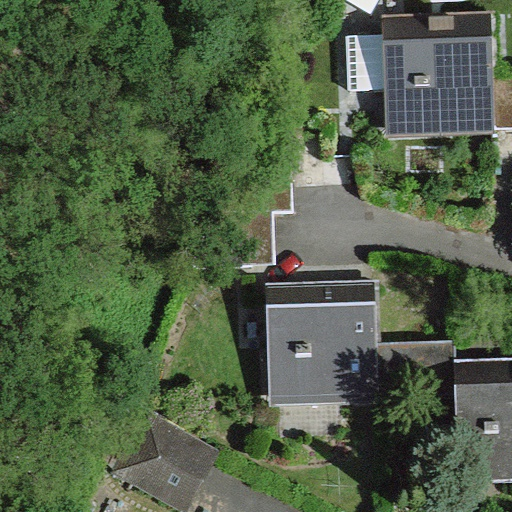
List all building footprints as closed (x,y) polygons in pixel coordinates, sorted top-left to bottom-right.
[(511,73),(492,74),(491,12),(385,15),(387,131),(511,127),(511,73)] [(222,219),(277,218),(296,218),(293,164),(245,164),(222,219)] [(222,219),(194,272),(278,268),(277,218),(222,219)] [(511,358),(459,360),(458,338),(380,340),(379,287),(270,291),(273,398),(458,392),(460,477),(511,475),(511,358)] [(142,489),(206,500),(219,432),(155,421),(142,489)]
